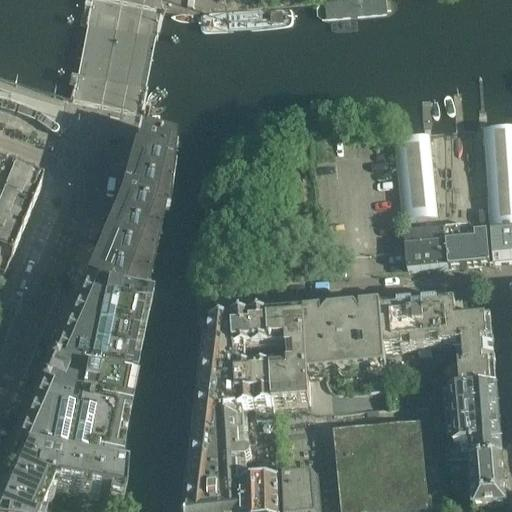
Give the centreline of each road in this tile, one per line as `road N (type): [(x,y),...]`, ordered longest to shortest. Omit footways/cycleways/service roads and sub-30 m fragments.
road 1 (residential): [(224,307),(497,288)]
road 2 (unclassified): [(0,387),(69,218),(68,178)]
road 3 (unclassified): [(68,178),(103,149),(133,0)]
road 4 (residential): [(497,288),(511,446)]
